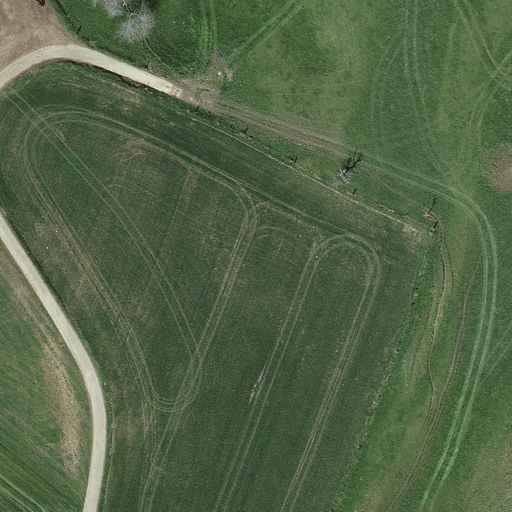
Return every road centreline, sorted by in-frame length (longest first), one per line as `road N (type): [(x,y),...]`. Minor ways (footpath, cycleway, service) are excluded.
road 1 (track): [(89,511),(97,398),(66,329),(0,224)]
road 2 (track): [(0,78),(39,54),(75,51),(175,90)]
